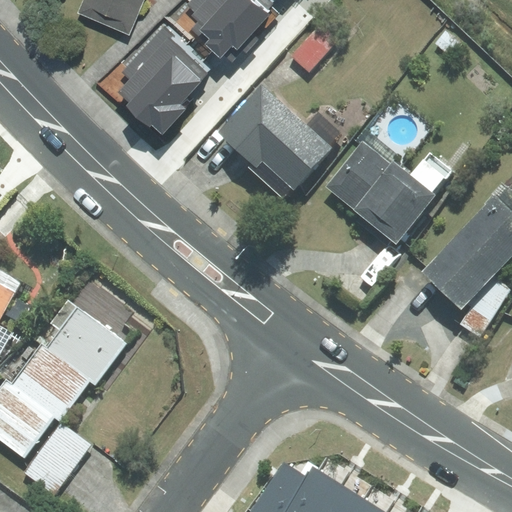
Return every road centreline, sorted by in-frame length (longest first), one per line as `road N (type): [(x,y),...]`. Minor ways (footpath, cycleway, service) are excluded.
road 1 (secondary): [(0,66),(139,210),(297,343)]
road 2 (secondary): [(297,343),(511,478)]
road 3 (residential): [(297,343),(171,511)]
